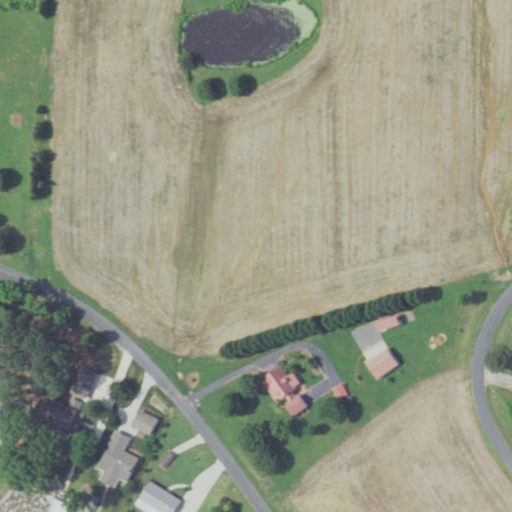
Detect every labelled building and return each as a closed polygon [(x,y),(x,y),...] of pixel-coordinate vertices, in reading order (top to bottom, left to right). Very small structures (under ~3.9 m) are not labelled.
[(401,324),(398,314),(376,321),(379,331),(401,324)] [(366,361),(378,378),(399,364),(388,346),(366,361)] [(295,386),(301,383),(294,371),(288,375),(282,366),(262,378),(276,401),(283,397),(294,414),(307,406),(295,386)] [(47,422),(79,429),(83,408),(51,402),(47,422)] [(14,404),(0,404),(0,436),(15,437),(14,404)] [(149,434),(157,417),(140,409),(132,425),(149,434)] [(128,481),(138,457),(124,450),(131,436),(116,429),(95,477),(115,487),(120,477),(128,481)] [(149,511),(173,511),(181,500),(150,480),(135,503),(149,511)] [(67,511),(69,502),(54,499),(52,511),(67,511)]
